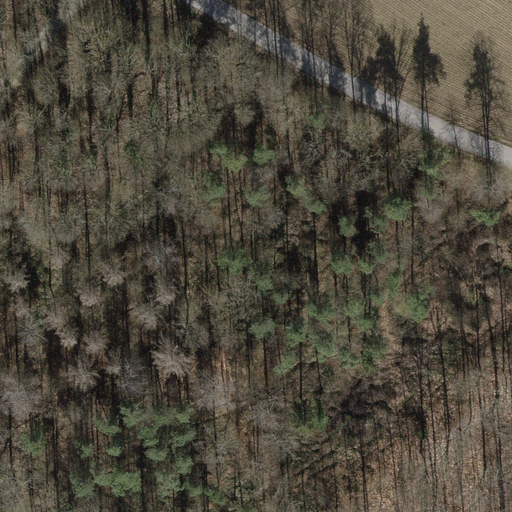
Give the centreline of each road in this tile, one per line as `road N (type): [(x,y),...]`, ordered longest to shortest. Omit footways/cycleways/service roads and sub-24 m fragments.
road 1 (residential): [(202,0),(308,62),(511,159)]
road 2 (track): [(78,0),(0,98)]
